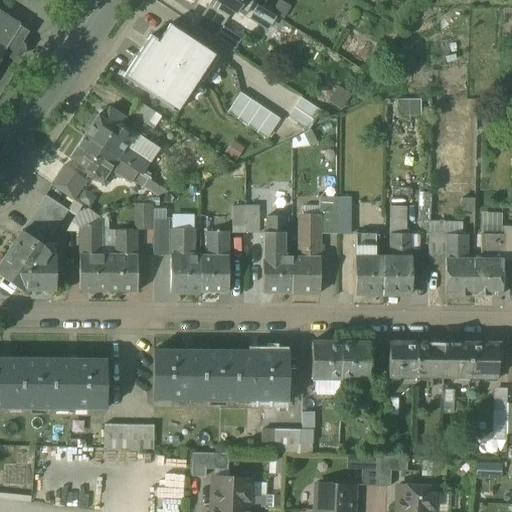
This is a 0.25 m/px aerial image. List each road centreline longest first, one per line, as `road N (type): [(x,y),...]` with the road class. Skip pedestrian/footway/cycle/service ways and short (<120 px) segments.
road 1 (residential): [(0,311),(511,317)]
road 2 (residential): [(0,175),(112,0)]
